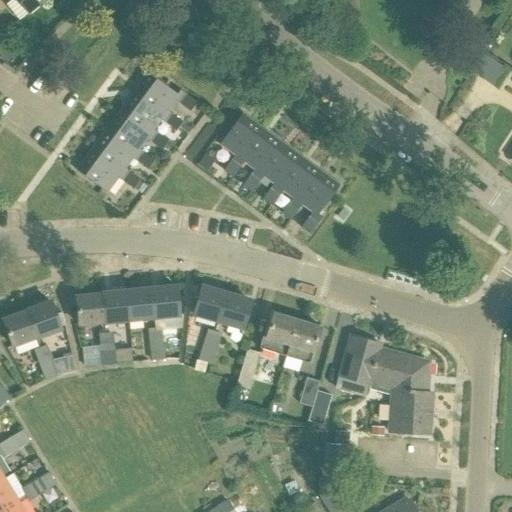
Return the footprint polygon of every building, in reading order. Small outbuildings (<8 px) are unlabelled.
[(20,0),(29,11),(42,0),(20,0)] [(190,112),(197,102),(180,90),(177,94),(148,73),(134,93),(163,114),(166,109),(173,99),(190,112)] [(176,131),(183,122),(166,109),(163,114),(134,93),(120,112),(149,133),(152,128),(159,119),(176,131)] [(161,150),(169,141),(152,128),(149,133),(120,112),(105,132),(134,153),(138,148),(145,138),(161,150)] [(235,155),(224,170),(233,178),(245,162),(240,158),(258,133),(259,131),(261,129),(241,115),(220,144),(235,155)] [(242,185),(252,192),(264,176),(259,172),(280,143),(261,129),(259,131),(258,133),(240,158),(245,162),(254,168),(242,185)] [(147,170),(154,160),(138,148),(134,153),(105,132),(91,151),(120,172),(124,167),(131,158),(147,170)] [(262,199),(271,206),(284,190),(279,186),(300,157),(280,143),(259,172),(264,176),(274,183),(262,199)] [(133,189),(140,179),(124,167),(120,172),(91,151),(77,171),(106,192),(117,177),(133,189)] [(199,166),(207,172),(214,162),(206,157),(199,166)] [(281,213),(291,221),(303,204),(298,200),(319,171),(300,157),(279,186),(284,190),(293,197),(281,213)] [(300,228),(310,235),(323,218),(318,215),(339,186),(319,171),(298,200),(303,204),(313,211),(300,228)] [(139,181),(133,188),(141,194),(146,187),(139,181)] [(151,289),(154,318),(179,315),(176,286),(151,289)] [(218,321),(226,294),(201,286),(193,314),(218,321)] [(129,320),(154,318),(151,289),(126,291),(129,320)] [(103,323),(129,320),(126,291),(100,294),(103,323)] [(78,325),(103,323),(100,294),(75,296),(78,325)] [(226,294),(218,321),(243,329),(251,301),(226,294)] [(26,311),(36,338),(61,329),(51,302),(26,311)] [(12,347),(36,338),(26,311),(2,320),(12,347)] [(286,357),(297,320),(273,313),(265,339),(262,338),(258,349),(286,357)] [(309,363),(313,353),(320,327),(297,320),(286,357),(309,363)] [(149,345),(162,344),(161,328),(147,329),(149,345)] [(212,364),(221,333),(207,329),(198,361),(199,362),(196,371),(203,373),(207,362),(212,364)] [(99,350),(113,349),(112,333),(98,334),(99,350)] [(351,336),(339,377),(368,385),(369,383),(392,389),(389,433),(429,435),(432,393),(427,393),(428,363),(402,355),(379,349),(380,344),(351,336)] [(162,344),(149,345),(150,361),(164,360),(162,344)] [(39,365),(52,360),(47,345),(33,350),(39,365)] [(113,349),(99,350),(101,366),(115,364),(113,349)] [(248,389),(258,353),(246,350),(236,386),(248,389)] [(72,356),(52,360),(57,375),(75,371),(72,356)] [(52,360),(39,365),(44,380),(57,375),(52,360)] [(311,408),(319,382),(306,378),(298,404),(311,408)] [(0,385),(0,406),(10,398),(0,385)] [(43,421),(54,444),(79,433),(69,409),(43,421)] [(370,427),(369,435),(382,436),(383,428),(370,427)] [(8,438),(16,451),(30,443),(22,430),(8,438)] [(348,432),(335,431),(334,444),(348,445),(348,432)] [(0,455),(2,459),(16,451),(8,438),(0,443),(0,455)] [(338,465),(339,446),(330,445),(329,465),(338,465)] [(34,481),(41,493),(55,485),(47,472),(34,481)] [(327,511),(345,511),(324,479),(318,478),(319,495),(318,496),(327,511)] [(0,510),(16,501),(3,480),(0,481),(0,510)] [(28,501),(41,493),(34,481),(20,489),(21,491),(14,495),(20,504),(27,500),(28,501)] [(414,511),(406,499),(384,511),(414,511)] [(232,511),(225,500),(205,511),(232,511)] [(22,511),(16,501),(0,510),(0,511),(22,511)]
